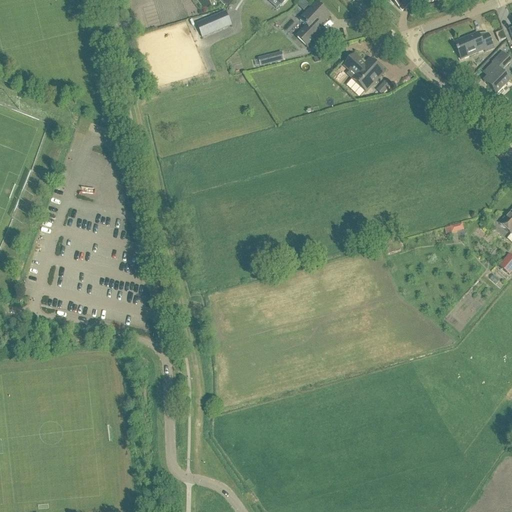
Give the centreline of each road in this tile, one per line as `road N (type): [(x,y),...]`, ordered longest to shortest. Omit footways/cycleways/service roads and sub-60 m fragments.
road 1 (track): [(196,480),(196,361),(110,0)]
road 2 (unclassified): [(240,511),(221,489),(171,465),(166,365),(158,349),(5,310)]
road 3 (unclassified): [(511,156),(401,46)]
